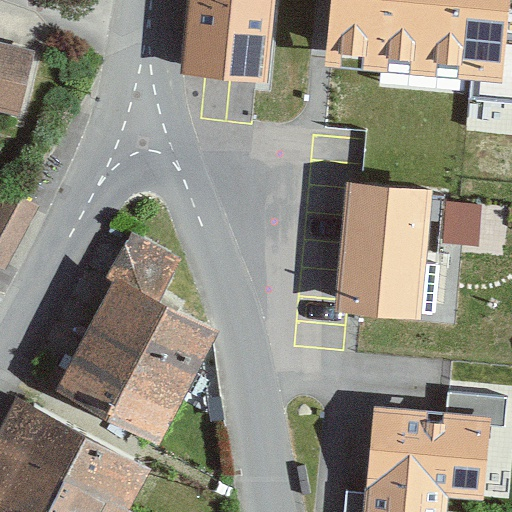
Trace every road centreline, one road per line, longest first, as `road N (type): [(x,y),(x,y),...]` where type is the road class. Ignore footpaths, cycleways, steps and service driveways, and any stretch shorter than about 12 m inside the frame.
road 1 (unclassified): [(141,116),(187,182),(238,331),(269,511)]
road 2 (unclassified): [(141,116),(0,356)]
